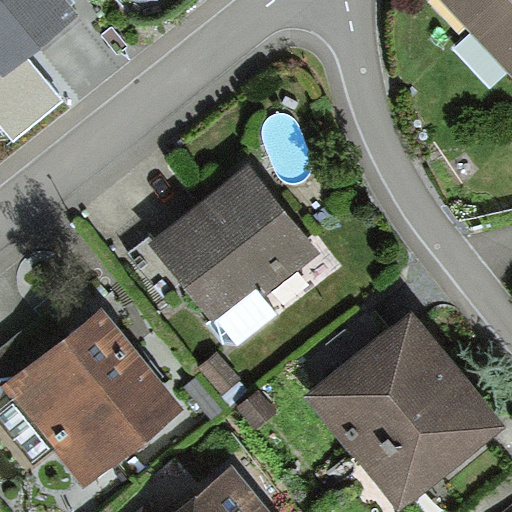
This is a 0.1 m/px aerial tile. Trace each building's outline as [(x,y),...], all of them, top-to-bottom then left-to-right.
[(75,0),(0,0),(0,59),(1,61),(77,1),(75,0)] [(511,0),(458,0),(509,56),(511,52),(511,0)] [(186,202),(152,230),(216,310),(258,277),(266,287),(322,242),(250,151),(186,202)] [(413,297),(305,384),(399,499),(507,412),(413,297)] [(0,372),(81,473),(176,397),(101,304),(65,333),(53,343),(38,324),(0,354),(0,372)] [(278,511),(230,451),(154,511),(146,511),(140,503),(129,511),(278,511)]
